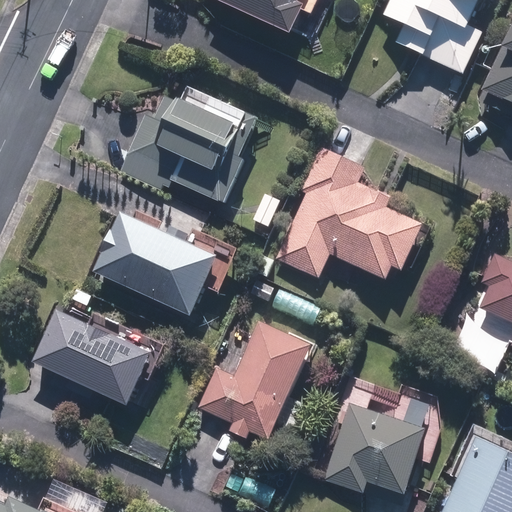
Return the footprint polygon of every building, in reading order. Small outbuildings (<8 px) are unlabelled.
[(225,0),(306,35),(320,0),(225,0)] [(505,0),(403,0),(386,39),(472,77),(505,0)] [(511,44),(491,96),(511,104),(511,44)] [(166,77),(128,169),(223,207),(261,116),(166,77)] [(376,168),(335,150),(286,256),(327,275),(342,242),(397,267),(400,260),(413,266),(433,223),(365,192),(376,168)] [(138,224),(117,268),(202,310),(223,266),(138,224)] [(511,263),(508,262),(490,299),(511,309),(511,263)] [(292,295),(259,279),(251,295),(284,312),(292,295)] [(76,309),(53,358),(136,396),(158,347),(76,309)] [(285,432),(324,344),(277,323),(250,384),(229,375),(217,402),(285,432)] [(438,432),(365,404),(340,470),(413,497),(438,432)] [(441,511),(511,511),(511,456),(475,440),(441,511)] [(0,505),(0,511),(37,511),(10,499),(6,508),(0,505)]
